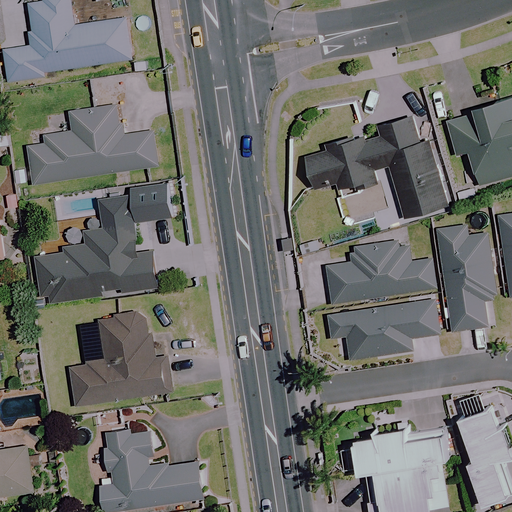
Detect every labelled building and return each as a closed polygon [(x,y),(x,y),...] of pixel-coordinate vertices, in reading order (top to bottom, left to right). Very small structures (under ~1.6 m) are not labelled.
[(23,3),(27,31),(25,31),(27,46),(1,50),(6,82),(44,76),(44,72),(132,59),(126,17),(74,25),(70,0),(38,0),(39,0),(23,3)] [(511,97),(474,108),(476,114),(446,122),(455,155),(467,152),(477,186),(511,176),(511,97)] [(122,135),(118,104),(69,111),(72,131),(45,135),(46,143),(28,146),(33,184),(157,166),(152,131),(122,135)] [(367,140),(366,133),(327,144),(329,150),(302,158),(311,192),(336,185),(338,193),(378,183),(374,169),(388,165),(402,217),(446,205),(427,136),(418,138),(411,115),(377,125),(379,130),(380,136),(367,140)] [(28,166),(18,167),(20,180),(30,179),(28,166)] [(58,308),(126,296),(155,291),(154,286),(148,250),(140,252),(132,204),(100,210),(103,229),(60,236),(62,247),(62,249),(38,253),(47,305),(57,303),(58,308)] [(0,257),(10,256),(4,211),(0,211),(0,257)] [(511,211),(495,214),(506,300),(511,299),(511,211)] [(486,295),(500,294),(491,218),(435,225),(450,344),(485,340),(484,334),(495,333),(492,313),(488,313),(486,295)] [(407,238),(355,246),(356,251),(348,252),(349,258),(343,259),(324,262),(330,306),(436,289),(431,255),(413,257),(413,252),(409,252),(408,243),(407,238)] [(440,334),(434,297),(326,313),(330,338),(344,336),(348,360),(413,351),(411,338),(440,334)] [(155,357),(148,309),(98,317),(104,353),(87,356),(89,363),(68,366),(74,407),(171,391),(165,355),(155,357)] [(462,421),(476,457),(468,461),(485,504),(493,500),(511,493),(511,484),(507,471),(503,473),(500,464),(511,458),(511,443),(511,444),(497,407),(462,421)] [(109,448),(105,449),(111,483),(96,485),(100,511),(125,511),(205,498),(199,461),(152,469),(148,446),(162,444),(158,422),(106,431),(109,448)] [(446,479),(439,480),(433,481),(432,474),(441,473),(439,461),(450,460),(445,430),(411,436),(409,427),(349,438),(355,474),(373,471),(376,488),(365,490),(369,511),(382,511),(388,511),(433,511),(433,508),(450,505),(446,479)] [(0,497),(32,492),(25,448),(0,451),(0,497)]
